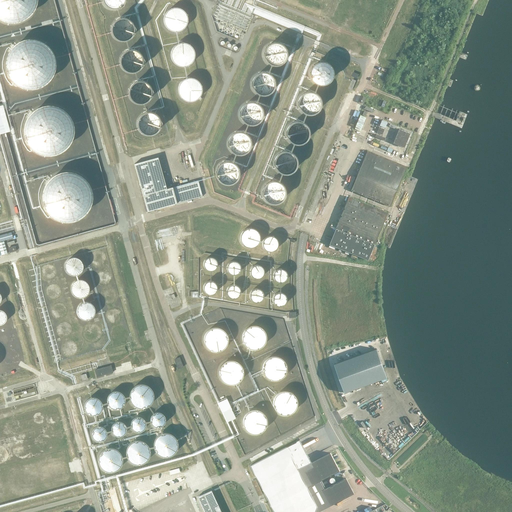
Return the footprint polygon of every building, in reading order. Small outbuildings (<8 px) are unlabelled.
[(0,0),(0,18),(3,20),(10,22),(17,22),(24,19),(30,14),(34,8),(36,0),(35,0),(0,0)] [(102,0),(103,0),(103,1),(103,2),(104,3),(105,4),(105,5),(106,5),(106,6),(107,7),(108,7),(109,8),(110,8),(111,8),(112,9),(113,9),(114,9),(115,9),(116,8),(117,8),(118,8),(119,7),(120,7),(121,6),(122,5),(123,4),(123,3),(124,2),(124,1),(124,0),(102,0)] [(184,12),(184,11),(183,10),(182,9),(181,9),(180,8),(179,8),(178,8),(177,8),(176,8),(175,8),(174,8),(173,8),(172,8),(171,8),(170,9),(169,9),(169,10),(168,10),(167,11),(166,12),(165,13),(165,14),(164,15),(164,16),(164,17),(163,18),(163,19),(163,20),(163,21),(163,22),(164,23),(164,24),(164,25),(165,26),(165,27),(166,27),(166,28),(167,28),(168,29),(168,30),(169,30),(170,31),(171,31),(172,32),(173,32),(174,32),(175,32),(176,32),(177,32),(178,32),(179,32),(180,31),(181,30),(182,30),(183,29),(184,29),(184,28),(185,27),(186,26),(186,25),(187,24),(187,23),(187,22),(188,21),(188,20),(188,19),(187,18),(187,17),(187,16),(187,15),(186,14),(186,13),(185,13),(184,12)] [(133,25),(132,25),(132,24),(131,23),(131,22),(130,22),(129,21),(128,20),(127,20),(126,19),(125,19),(124,19),(123,19),(121,19),(119,19),(118,20),(117,20),(116,21),(115,22),(114,22),(114,23),(113,24),(112,25),(112,26),(112,27),(112,28),(111,29),(111,30),(111,31),(112,32),(112,33),(112,34),(113,35),(113,36),(114,37),(115,38),(116,39),(117,39),(117,40),(118,40),(120,40),(121,41),(122,41),(123,41),(125,41),(125,40),(127,40),(128,39),(129,39),(130,38),(130,37),(131,36),(132,36),(132,35),(133,34),(133,33),(133,32),(133,31),(133,30),(133,29),(133,28),(133,27),(133,26),(133,25)] [(18,44),(12,48),(8,55),(6,62),(6,70),(9,77),(14,83),(21,87),(28,89),(36,88),(43,85),(49,80),(53,74),(54,67),(54,59),(51,52),(46,46),(40,42),(32,40),(25,41),(18,44)] [(192,47),(191,46),(190,45),(189,45),(189,44),(188,44),(187,44),(186,43),(185,43),(184,43),(183,43),(182,43),(181,43),(180,43),(179,43),(178,44),(177,44),(176,45),(175,45),(174,46),(173,47),(172,49),(171,50),(171,51),(171,52),(171,53),(170,54),(170,55),(170,56),(171,57),(171,58),(171,59),(171,60),(172,60),(172,61),(173,62),(173,63),(174,63),(174,64),(175,64),(175,65),(176,65),(177,66),(178,66),(179,66),(180,67),(181,67),(182,67),(183,67),(184,67),(185,67),(186,67),(187,66),(189,65),(190,65),(191,64),(191,63),(192,63),(192,62),(193,62),(193,61),(194,60),(194,59),(194,58),(195,57),(195,56),(195,55),(195,54),(195,53),(195,52),(194,52),(194,51),(194,50),(193,49),(193,48),(192,47)] [(283,47),(282,46),(282,45),(281,45),(280,44),(279,44),(278,44),(277,43),(276,43),(275,43),(274,43),(273,43),(272,43),(272,44),(271,44),(270,44),(269,45),(268,46),(267,46),(267,47),(266,47),(266,48),(265,49),(265,50),(264,50),(264,51),(264,52),(264,53),(264,54),(264,55),(264,56),(264,57),(264,58),(265,59),(265,60),(266,61),(267,62),(268,63),(269,64),(270,64),(271,65),(272,65),(273,65),(274,65),(275,65),(277,65),(278,65),(279,64),(280,64),(281,63),(282,62),(283,62),(284,61),(284,60),(285,60),(285,59),(285,58),(286,57),(286,56),(286,55),(286,54),(286,53),(286,52),(286,51),(285,51),(285,50),(285,49),(284,48),(283,47)] [(142,58),(141,58),(141,57),(141,56),(140,55),(140,54),(139,54),(138,53),(137,52),(136,52),(135,51),(134,51),(133,50),(132,50),(131,50),(130,50),(129,51),(128,51),(127,51),(126,51),(125,52),(124,53),(123,54),(122,55),(121,56),(121,57),(121,58),(120,59),(120,60),(120,61),(120,62),(120,63),(120,64),(121,65),(121,66),(122,67),(122,68),(123,69),(124,69),(124,70),(125,70),(125,71),(126,71),(127,71),(128,72),(129,72),(130,72),(132,72),(133,72),(134,72),(135,72),(136,71),(137,71),(138,70),(139,69),(139,68),(140,68),(140,67),(141,67),(141,66),(141,65),(142,64),(142,63),(142,62),(142,61),(142,60),(142,59),(142,58)] [(330,67),(329,66),(328,65),(327,65),(327,64),(326,64),(325,64),(324,63),(323,63),(322,63),(321,63),(320,63),(318,63),(317,63),(316,64),(315,64),(315,65),(314,65),(313,66),(312,67),(311,68),(311,69),(310,70),(310,71),(310,72),(310,73),(310,74),(310,75),(310,76),(310,77),(311,78),(311,80),(312,81),(313,81),(314,82),(315,83),(316,84),(317,84),(318,84),(319,85),(320,85),(321,85),(322,85),(323,85),(324,84),(325,84),(326,84),(327,83),(328,82),(329,81),(330,81),(330,80),(331,79),(331,78),(331,77),(332,76),(332,75),(332,74),(332,73),(332,71),(331,70),(331,69),(330,68),(330,67)] [(274,83),(274,82),(274,81),(273,81),(273,80),(273,79),(272,78),(271,77),(271,76),(270,75),(269,74),(267,74),(266,73),(265,73),(264,73),(263,73),(262,73),(261,73),(259,73),(258,74),(257,74),(256,75),(255,76),(255,77),(254,78),(253,78),(253,79),(252,80),(252,81),(252,82),(252,83),(252,84),(252,85),(252,86),(252,87),(252,88),(253,88),(253,89),(253,90),(254,90),(254,91),(255,91),(256,92),(257,93),(257,94),(258,94),(259,94),(260,95),(261,95),(262,95),(264,95),(265,95),(266,94),(267,94),(268,94),(269,93),(270,92),(271,92),(271,91),(272,90),(273,89),(273,88),(273,87),(274,86),(274,85),(274,84),(274,83)] [(201,85),(200,84),(199,83),(199,82),(198,81),(197,80),(196,80),(195,79),(194,79),(192,78),(191,78),(190,78),(189,78),(188,78),(187,78),(186,78),(185,79),(184,79),(183,80),(182,80),(182,81),(181,82),(180,83),(179,84),(179,85),(178,86),(178,87),(178,88),(178,89),(178,90),(178,91),(178,92),(178,93),(178,94),(179,95),(179,96),(180,97),(181,98),(182,99),(183,100),(184,101),(185,101),(187,102),(188,102),(189,102),(190,102),(192,102),(193,102),(194,101),(195,101),(197,100),(198,99),(199,98),(199,97),(200,96),(201,95),(201,94),(201,93),(202,92),(202,91),(202,90),(202,89),(202,88),(201,87),(201,86),(201,85)] [(150,88),(149,87),(149,86),(148,86),(148,85),(147,84),(146,84),(146,83),(145,83),(144,82),(143,82),(142,82),(141,82),(139,82),(138,82),(137,82),(136,82),(135,83),(134,83),(133,84),(132,85),(131,86),(131,87),(130,88),(129,89),(129,90),(129,91),(129,92),(129,93),(129,94),(129,95),(129,96),(130,97),(130,98),(131,99),(132,100),(133,101),(134,102),(135,102),(136,103),(137,103),(138,103),(139,104),(141,104),(142,103),(143,103),(144,103),(145,102),(147,101),(148,100),(149,99),(150,98),(150,97),(150,96),(151,95),(151,94),(151,93),(151,92),(151,91),(151,90),(150,89),(150,88)] [(318,98),(318,97),(317,96),(316,95),(315,94),(314,93),(313,93),(312,93),(311,92),(310,92),(309,92),(308,92),(307,92),(306,93),(305,93),(304,93),(303,94),(302,94),(302,95),(301,96),(300,96),(300,97),(299,98),(299,99),(298,100),(298,101),(298,102),(298,103),(298,104),(298,105),(298,106),(298,107),(299,107),(299,109),(300,110),(301,111),(302,112),(303,113),(304,113),(305,114),(306,114),(307,114),(309,114),(310,114),(311,114),(312,114),(314,113),(315,113),(315,112),(316,112),(317,111),(318,110),(318,109),(319,109),(319,108),(319,107),(320,107),(320,106),(320,105),(320,104),(320,103),(320,102),(320,101),(320,100),(319,99),(318,98)] [(262,111),(261,110),(261,109),(260,108),(260,107),(259,106),(258,106),(258,105),(257,104),(256,104),(254,103),(253,103),(252,103),(251,103),(250,103),(249,103),(248,103),(247,103),(246,104),(245,104),(244,105),(243,106),(242,107),(242,108),(241,109),(241,110),(240,111),(240,112),(240,113),(240,114),(240,115),(240,116),(240,117),(240,118),(241,119),(242,120),(242,121),(243,122),(244,123),(245,123),(246,124),(247,124),(248,125),(249,125),(251,125),(252,125),(253,125),(254,125),(254,124),(255,124),(256,123),(257,123),(258,123),(259,122),(259,121),(260,120),(261,119),(261,118),(262,116),(262,115),(262,114),(262,113),(262,112),(262,111)] [(0,134),(5,133),(10,131),(3,105),(0,105),(0,134)] [(34,111),(30,115),(26,121),(24,127),(24,134),(26,141),(31,148),(38,153),(46,155),(54,155),(60,152),(66,148),(70,142),(72,136),(72,126),(70,119),(64,113),(57,108),(48,107),(40,108),(34,111)] [(150,113),(148,113),(147,113),(145,113),(144,114),(143,114),(142,115),(141,116),(140,117),(139,118),(138,120),(138,121),(138,122),(138,123),(138,124),(138,125),(138,126),(138,127),(138,128),(139,129),(140,130),(140,131),(141,132),(142,133),(144,134),(145,134),(145,135),(147,135),(148,135),(149,135),(150,135),(151,135),(152,134),(153,134),(154,134),(155,133),(156,132),(157,131),(158,130),(158,129),(159,129),(159,128),(159,127),(159,126),(159,125),(160,125),(160,124),(160,123),(159,122),(159,121),(159,120),(159,119),(158,119),(158,118),(157,117),(157,116),(156,116),(155,115),(154,114),(153,114),(152,114),(151,113),(150,113)] [(308,130),(308,129),(307,129),(307,128),(306,127),(306,126),(305,125),(304,125),(303,124),(302,123),(301,123),(300,123),(300,122),(298,122),(297,122),(296,122),(295,122),(294,123),(293,123),(292,123),(291,124),(290,125),(289,126),(288,127),(288,128),(287,128),(287,129),(286,130),(286,131),(286,132),(286,133),(286,134),(286,135),(286,136),(287,137),(287,138),(287,139),(288,140),(289,140),(290,141),(291,142),(292,143),(293,143),(294,144),(295,144),(296,144),(297,144),(298,144),(299,144),(300,144),(302,143),(303,143),(304,142),(305,141),(306,140),(307,139),(307,138),(307,137),(308,137),(308,136),(308,135),(308,134),(308,133),(308,132),(308,131),(308,130)] [(385,129),(379,127),(377,133),(382,136),(385,129)] [(411,134),(399,129),(394,143),(405,148),(411,134)] [(228,141),(228,142),(228,143),(228,144),(228,145),(228,146),(228,147),(229,147),(229,149),(230,150),(231,151),(231,152),(232,152),(233,153),(234,153),(234,154),(236,154),(238,155),(239,155),(240,154),(241,154),(242,154),(243,154),(244,153),(245,153),(246,152),(247,151),(248,150),(248,149),(249,148),(249,147),(250,146),(250,145),(250,144),(250,143),(250,142),(250,141),(250,140),(249,140),(249,139),(249,138),(248,138),(248,137),(247,136),(246,135),(245,134),(244,134),(243,133),(242,133),(241,133),(240,132),(238,132),(238,133),(237,133),(236,133),(234,133),(234,134),(233,134),(232,135),(231,135),(230,136),(230,137),(229,138),(229,139),(228,140),(228,141)] [(195,170),(190,151),(189,151),(188,151),(187,151),(187,152),(192,171),(193,171),(194,171),(195,170)] [(402,179),(407,167),(397,163),(368,151),(352,190),(391,206),(399,187),(402,179)] [(274,161),(274,162),(274,163),(274,164),(274,165),(274,166),(275,167),(275,168),(276,169),(277,170),(277,171),(278,172),(279,172),(280,173),(281,173),(282,174),(283,174),(284,174),(286,174),(287,174),(288,174),(289,173),(290,173),(291,172),(292,171),(293,171),(294,170),(294,169),(295,169),(295,168),(296,166),(296,165),(296,164),(296,163),(296,162),(296,161),(296,160),(295,159),(295,158),(294,157),(294,156),(293,155),(292,154),(291,154),(290,153),(288,152),(287,152),(286,152),(285,152),(284,152),(283,152),(281,152),(281,153),(279,153),(279,154),(278,154),(277,155),(276,156),(276,157),(275,157),(275,158),(274,160),(274,161)] [(153,210),(202,196),(198,180),(170,188),(166,189),(158,157),(134,164),(148,213),(154,211),(153,210)] [(238,171),(238,170),(237,169),(237,168),(236,167),(236,166),(235,166),(235,165),(234,165),(233,164),(232,163),(231,163),(230,162),(229,162),(228,162),(227,162),(226,162),(225,162),(224,162),(223,163),(222,163),(221,164),(220,165),(219,165),(218,166),(218,167),(217,168),(217,169),(217,170),(216,171),(216,172),(216,173),(216,174),(216,175),(216,176),(217,177),(217,178),(218,179),(218,180),(219,181),(220,181),(220,182),(221,182),(222,183),(223,183),(224,184),(225,184),(226,184),(227,184),(228,184),(229,184),(230,184),(231,183),(232,183),(234,182),(234,181),(235,181),(236,180),(237,179),(237,178),(238,176),(238,175),(238,174),(238,173),(238,172),(238,171)] [(53,177),(49,181),(45,187),(43,193),(43,200),(45,207),(50,214),(57,219),(65,221),(72,221),(79,218),(85,214),(89,208),(91,202),(91,192),(88,185),(83,179),(75,174),(67,173),(59,174),(53,177)] [(284,190),(284,189),(284,188),(283,187),(282,186),(282,185),(281,185),(281,184),(280,184),(279,183),(278,183),(278,182),(276,182),(275,181),(274,181),(272,181),(271,181),(271,182),(269,182),(268,183),(267,184),(266,184),(265,185),(264,186),(264,187),(263,188),(263,189),(263,190),(262,190),(262,191),(262,192),(262,193),(262,194),(263,195),(263,196),(263,198),(264,198),(264,199),(265,200),(266,201),(267,202),(268,202),(270,203),(271,203),(272,203),(273,203),(274,203),(275,203),(276,203),(277,203),(278,203),(279,202),(280,201),(281,201),(282,200),(282,199),(283,198),(283,197),(284,197),(284,196),(284,195),(284,194),(284,193),(284,192),(284,191),(284,190)] [(376,244),(388,213),(349,197),(337,228),(337,229),(336,229),(335,233),(333,237),(332,241),(330,245),(343,250),(346,251),(350,253),(365,259),(369,260),(375,245),(375,244),(376,244)] [(243,231),(242,231),(242,232),(241,233),(241,234),(240,235),(240,236),(240,237),(240,238),(240,239),(240,240),(240,241),(241,241),(241,242),(241,243),(242,243),(242,244),(243,245),(244,246),(245,246),(246,247),(247,247),(248,248),(249,248),(250,248),(251,248),(252,248),(253,247),(254,247),(255,246),(256,246),(257,245),(258,244),(259,243),(259,242),(259,241),(260,241),(260,240),(260,239),(260,238),(260,237),(260,236),(260,235),(259,234),(258,233),(258,232),(257,231),(256,230),(255,229),(254,229),(253,228),(252,228),(251,228),(250,228),(249,228),(248,228),(247,228),(247,229),(246,229),(245,229),(244,230),(243,231)] [(7,253),(4,241),(13,238),(11,232),(0,235),(0,249),(1,255),(7,253)] [(263,240),(262,241),(262,242),(262,243),(262,244),(262,245),(262,246),(263,247),(263,248),(264,249),(264,250),(265,250),(266,251),(267,251),(268,252),(269,252),(270,252),(271,252),(272,252),(273,251),(274,251),(275,250),(276,249),(277,248),(277,247),(278,246),(278,245),(278,244),(278,243),(278,242),(278,241),(277,241),(277,240),(277,239),(276,239),(276,238),(275,238),(275,237),(274,237),(273,236),(272,236),(271,236),(270,236),(269,236),(268,236),(267,236),(266,237),(265,237),(265,238),(264,238),(264,239),(263,239),(263,240)] [(81,262),(81,261),(81,260),(80,260),(79,259),(78,258),(77,258),(76,258),(75,257),(74,257),(73,257),(72,257),(71,258),(70,258),(69,258),(69,259),(68,259),(67,260),(66,261),(66,262),(65,263),(65,264),(65,265),(64,266),(64,267),(65,268),(65,269),(65,270),(65,271),(66,271),(66,272),(67,273),(68,274),(69,275),(70,275),(71,275),(72,276),(73,276),(74,276),(76,276),(77,275),(78,274),(79,274),(80,273),(81,272),(81,271),(82,271),(82,270),(83,269),(83,268),(83,267),(83,266),(83,265),(83,264),(82,263),(82,262),(81,262)] [(217,263),(217,262),(216,261),(216,260),(215,259),(214,258),(213,258),(212,257),(211,257),(210,257),(209,257),(208,257),(207,258),(206,258),(206,259),(205,259),(205,260),(204,260),(204,261),(203,262),(203,263),(203,264),(203,265),(203,266),(204,267),(204,268),(205,269),(206,270),(207,270),(208,271),(209,271),(210,271),(211,271),(212,271),(213,270),(214,270),(215,269),(215,268),(216,268),(216,267),(217,266),(217,265),(217,264),(217,263)] [(240,268),(240,267),(240,266),(240,265),(239,264),(238,263),(237,262),(236,262),(236,261),(235,261),(234,261),(233,261),(232,261),(231,261),(230,262),(229,262),(229,263),(228,263),(228,264),(227,264),(227,265),(227,266),(226,267),(226,268),(226,269),(227,270),(227,271),(228,272),(229,273),(230,274),(231,274),(232,275),(233,275),(234,275),(235,275),(236,275),(236,274),(237,274),(238,273),(239,273),(239,272),(239,271),(240,271),(240,270),(240,269),(240,268)] [(264,272),(264,271),(264,270),(263,270),(263,269),(263,268),(262,268),(262,267),(261,266),(260,266),(259,265),(258,265),(257,265),(256,265),(255,265),(254,265),(253,266),(252,267),(251,268),(250,269),(250,270),(250,271),(250,272),(250,273),(250,274),(250,275),(251,275),(251,276),(252,276),(252,277),(253,278),(254,278),(255,278),(255,279),(256,279),(257,279),(258,279),(259,278),(260,278),(261,277),(262,277),(262,276),(263,275),(263,274),(264,273),(264,272)] [(287,275),(287,274),(287,273),(286,273),(286,272),(285,271),(284,270),(283,269),(282,269),(281,269),(280,269),(279,269),(278,269),(277,269),(276,270),(275,270),(275,271),(274,271),(274,272),(273,273),(273,274),(273,275),(273,276),(273,277),(273,278),(274,279),(274,280),(275,281),(276,281),(277,282),(278,282),(278,283),(279,283),(280,283),(281,283),(282,282),(283,282),(284,282),(284,281),(285,281),(285,280),(286,280),(286,279),(286,278),(287,278),(287,277),(287,276),(287,275)] [(87,283),(86,282),(85,281),(84,281),(83,280),(82,280),(81,280),(80,280),(80,279),(79,280),(78,280),(77,280),(76,280),(75,281),(74,282),(73,282),(73,283),(72,284),(71,285),(71,286),(71,287),(71,288),(71,289),(71,290),(71,291),(71,292),(72,293),(72,294),(73,295),(74,296),(75,297),(76,297),(77,298),(79,298),(80,298),(81,298),(82,298),(83,297),(84,297),(85,296),(86,296),(86,295),(87,295),(87,294),(88,293),(88,292),(89,291),(89,290),(89,289),(89,288),(89,287),(88,286),(88,285),(88,284),(87,283)] [(203,286),(203,287),(203,288),(203,289),(203,290),(204,291),(204,292),(205,292),(205,293),(206,294),(207,294),(208,294),(208,295),(209,295),(210,295),(211,295),(212,295),(213,294),(214,294),(214,293),(215,293),(215,292),(216,292),(216,291),(216,290),(217,290),(217,289),(217,288),(217,287),(217,286),(216,285),(216,284),(215,283),(215,282),(214,282),(213,282),(213,281),(212,281),(211,281),(210,281),(209,281),(208,281),(207,281),(206,282),(205,283),(204,283),(204,284),(204,285),(203,285),(203,286)] [(240,291),(240,290),(240,289),(239,288),(239,287),(238,287),(238,286),(237,286),(236,285),(235,285),(234,285),(234,284),(233,284),(232,285),(231,285),(230,285),(229,286),(228,286),(228,287),(227,288),(227,289),(226,290),(226,291),(226,292),(226,293),(227,294),(227,295),(228,296),(229,297),(230,298),(231,298),(232,298),(233,298),(234,298),(235,298),(236,298),(237,297),(238,297),(238,296),(239,296),(239,295),(240,294),(240,293),(240,292),(240,291)] [(263,296),(263,295),(263,294),(263,293),(262,292),(262,291),(261,290),(260,290),(260,289),(259,289),(258,289),(257,288),(256,288),(255,289),(254,289),(253,289),(252,290),(251,291),(250,292),(250,293),(250,294),(249,294),(249,295),(249,296),(249,297),(250,298),(250,299),(251,300),(252,301),(253,301),(253,302),(254,302),(255,302),(256,302),(257,302),(258,302),(259,302),(260,301),(261,301),(261,300),(262,300),(262,299),(263,299),(263,298),(263,297),(263,296)] [(286,300),(286,299),(286,298),(286,297),(286,296),(285,296),(285,295),(284,295),(284,294),(283,294),(283,293),(282,293),(281,292),(280,292),(279,292),(278,292),(277,293),(276,293),(275,293),(275,294),(274,295),(273,296),(273,297),(272,298),(272,299),(272,300),(273,301),(273,302),(273,303),(274,304),(275,305),(276,305),(277,306),(278,306),(279,306),(280,306),(281,306),(282,306),(283,305),(284,305),(284,304),(285,303),(286,302),(286,301),(286,300)] [(78,307),(77,307),(77,308),(77,309),(77,310),(77,311),(77,312),(77,313),(77,314),(78,315),(78,316),(79,317),(80,318),(81,319),(82,319),(83,319),(83,320),(84,320),(86,320),(87,320),(88,320),(89,320),(89,319),(90,319),(91,318),(92,318),(92,317),(93,316),(94,316),(94,315),(95,314),(95,313),(95,312),(95,311),(95,310),(95,309),(94,308),(94,307),(93,306),(93,305),(92,304),(91,303),(90,303),(89,302),(88,302),(87,302),(86,302),(85,302),(84,302),(83,302),(82,303),(81,303),(80,304),(79,305),(78,306),(78,307)] [(220,322),(221,325),(222,325),(228,335),(232,333),(225,320),(220,322)] [(253,350),(254,350),(255,350),(256,349),(257,349),(258,349),(259,348),(260,348),(261,347),(262,346),(263,345),(264,344),(265,343),(265,342),(265,341),(266,340),(266,339),(266,338),(266,337),(266,336),(265,335),(265,334),(265,333),(264,332),(264,331),(263,330),(263,329),(262,329),(261,328),(260,328),(259,327),(258,326),(257,326),(256,326),(255,326),(254,326),(253,326),(252,326),(250,326),(249,327),(248,327),(247,328),(246,328),(246,329),(245,329),(245,330),(244,330),(244,331),(243,332),(243,333),(243,334),(242,335),(242,336),(242,337),(242,338),(242,339),(242,340),(242,341),(242,342),(243,342),(243,343),(244,344),(244,345),(245,345),(245,346),(246,347),(247,347),(248,348),(249,348),(250,349),(251,349),(252,349),(253,350)] [(215,352),(216,352),(217,351),(219,351),(220,351),(221,350),(222,350),(222,349),(223,349),(224,348),(225,347),(225,346),(226,346),(226,345),(226,344),(227,344),(227,343),(227,342),(227,341),(228,340),(227,339),(227,338),(227,337),(227,336),(226,335),(226,334),(226,333),(225,333),(224,332),(224,331),(223,330),(222,330),(221,329),(220,328),(219,328),(218,328),(217,328),(216,328),(215,328),(213,328),(212,328),(210,329),(209,330),(208,330),(207,331),(206,332),(206,333),(205,333),(205,334),(205,335),(204,336),(204,337),(204,338),(204,339),(203,339),(204,340),(204,341),(204,342),(204,343),(204,344),(205,344),(205,345),(205,346),(206,347),(207,348),(208,349),(209,349),(209,350),(210,351),(211,351),(212,351),(213,351),(214,351),(215,352)] [(377,349),(335,364),(338,374),(337,374),(338,378),(339,378),(345,393),(387,378),(385,371),(384,371),(382,366),(383,365),(377,349)] [(273,380),(274,380),(275,380),(276,380),(277,380),(278,380),(279,379),(280,379),(281,378),(282,377),(283,377),(284,376),(284,375),(285,374),(285,373),(286,372),(286,371),(286,370),(286,369),(286,368),(286,367),(286,366),(286,365),(285,364),(285,363),(285,362),(284,362),(283,361),(282,360),(282,359),(281,359),(280,358),(279,358),(278,357),(277,357),(275,356),(274,356),(273,356),(272,357),(271,357),(269,357),(268,358),(267,359),(266,359),(266,360),(265,361),(264,362),(263,363),(263,364),(263,365),(262,366),(262,367),(262,368),(262,369),(262,370),(262,371),(263,372),(263,373),(263,374),(264,374),(264,375),(265,376),(265,377),(266,377),(267,378),(268,379),(269,379),(270,380),(271,380),(272,380),(273,380)] [(183,367),(179,358),(174,360),(178,369),(183,367)] [(229,384),(231,385),(232,385),(233,384),(234,384),(235,384),(237,383),(238,382),(239,381),(240,381),(240,380),(241,379),(241,378),(242,377),(242,376),(243,375),(243,374),(243,373),(243,372),(243,371),(243,370),(242,369),(242,368),(241,367),(241,366),(241,365),(240,364),(239,364),(238,363),(237,362),(236,362),(235,361),(234,361),(233,361),(232,361),(231,361),(230,361),(229,361),(228,361),(227,361),(226,362),(225,362),(224,362),(223,363),(222,364),(222,365),(221,365),(221,366),(220,367),(220,368),(219,369),(219,370),(219,371),(219,372),(219,373),(219,374),(219,375),(219,376),(220,377),(220,378),(221,379),(221,380),(222,380),(222,381),(223,381),(223,382),(224,382),(225,383),(226,384),(227,384),(228,384),(229,384)] [(112,372),(111,366),(95,370),(97,377),(112,372)] [(129,393),(129,394),(129,395),(129,396),(129,397),(129,398),(129,399),(130,400),(130,401),(131,402),(131,403),(132,404),(133,405),(134,406),(135,406),(136,407),(137,407),(137,408),(139,408),(140,408),(141,408),(143,408),(144,408),(145,408),(146,407),(147,407),(148,406),(149,405),(150,404),(151,404),(151,403),(152,402),(152,401),(153,400),(153,399),(153,398),(153,397),(154,397),(154,396),(154,395),(153,394),(153,393),(153,392),(153,391),(152,391),(152,390),(152,389),(151,388),(150,388),(150,387),(149,386),(148,386),(147,385),(146,385),(145,384),(144,384),(142,384),(141,384),(140,384),(139,384),(138,384),(137,384),(136,385),(135,385),(134,386),(133,387),(132,388),(131,389),(131,390),(130,391),(130,392),(129,393)] [(124,397),(124,396),(123,395),(123,394),(122,393),(121,392),(120,392),(118,391),(117,391),(116,391),(115,391),(114,391),(113,391),(112,391),(111,392),(110,393),(109,394),(108,395),(107,396),(107,397),(107,398),(107,399),(107,400),(107,401),(107,402),(107,403),(107,404),(108,405),(109,406),(110,407),(111,408),(112,408),(113,409),(114,409),(115,409),(116,409),(117,409),(118,409),(119,409),(120,408),(121,408),(122,407),(123,406),(123,405),(124,404),(124,403),(125,403),(125,402),(125,401),(125,400),(125,399),(125,398),(124,397)] [(284,415),(285,415),(286,415),(288,415),(289,414),(290,414),(291,413),(292,413),(293,412),(294,411),(294,410),(295,409),(296,408),(296,407),(296,406),(297,405),(297,404),(297,403),(297,402),(297,401),(296,401),(296,400),(296,399),(296,398),(295,398),(295,397),(294,396),(294,395),(293,395),(293,394),(292,393),(291,393),(290,392),(289,392),(288,392),(287,391),(286,391),(285,391),(284,391),(283,391),(282,391),(281,392),(280,392),(279,392),(278,393),(277,394),(276,394),(276,395),(275,396),(275,397),(274,397),(274,398),(273,399),(273,400),(273,401),(273,402),(273,403),(273,404),(273,405),(273,406),(273,407),(274,408),(274,409),(275,410),(276,411),(276,412),(277,412),(278,413),(279,414),(280,414),(281,415),(282,415),(283,415),(284,415)] [(101,402),(101,401),(100,400),(99,399),(98,398),(96,398),(96,397),(95,397),(94,397),(93,397),(92,397),(91,397),(90,397),(90,398),(89,398),(88,398),(87,399),(87,400),(86,400),(86,401),(85,401),(85,402),(85,403),(84,404),(84,405),(84,406),(84,407),(84,408),(84,409),(85,410),(85,411),(86,412),(87,413),(88,414),(89,414),(89,415),(90,415),(91,415),(92,415),(94,415),(95,415),(96,415),(97,415),(98,414),(99,414),(99,413),(100,412),(101,412),(101,411),(101,410),(102,410),(102,409),(102,408),(102,407),(102,406),(102,405),(102,404),(102,403),(102,402),(101,402)] [(226,399),(218,402),(223,412),(231,408),(226,399)] [(254,434),(255,434),(256,434),(258,434),(259,433),(260,433),(260,432),(261,432),(262,431),(263,431),(263,430),(264,430),(264,429),(265,428),(266,427),(266,426),(266,425),(266,424),(266,423),(267,423),(267,422),(266,421),(266,420),(266,419),(266,418),(266,417),(265,417),(265,416),(264,415),(264,414),(263,414),(263,413),(262,413),(261,412),(260,411),(259,411),(258,411),(258,410),(257,410),(255,410),(254,410),(253,410),(252,410),(251,411),(249,411),(248,412),(247,413),(246,413),(246,414),(245,415),(244,416),(244,417),(243,417),(243,418),(243,419),(243,420),(243,421),(243,422),(243,423),(243,424),(243,425),(243,426),(244,427),(244,428),(245,429),(245,430),(246,430),(247,431),(248,432),(249,433),(250,433),(251,433),(252,434),(253,434),(254,434)] [(165,418),(165,417),(164,416),(164,415),(163,414),(162,413),(161,413),(160,412),(159,412),(158,412),(157,412),(156,412),(155,412),(154,413),(153,413),(152,414),(151,415),(151,416),(150,416),(150,417),(150,418),(150,419),(150,420),(150,421),(150,422),(150,423),(151,423),(151,424),(152,425),(153,426),(154,426),(154,427),(155,427),(156,427),(157,427),(158,427),(159,427),(160,427),(161,427),(161,426),(162,426),(163,425),(164,424),(164,423),(165,423),(165,422),(165,421),(165,420),(165,419),(165,418)] [(131,421),(131,422),(130,423),(130,424),(130,425),(131,426),(131,427),(131,428),(132,429),(133,430),(134,431),(135,431),(136,432),(137,432),(138,432),(139,432),(140,432),(141,431),(142,431),(143,430),(144,430),(144,429),(145,428),(145,427),(146,426),(146,425),(146,424),(146,423),(146,422),(145,422),(145,421),(145,420),(144,420),(144,419),(143,419),(143,418),(142,418),(142,417),(141,417),(140,417),(139,417),(138,417),(137,417),(136,417),(135,417),(134,417),(134,418),(133,418),(133,419),(132,419),(132,420),(131,420),(131,421)] [(111,427),(111,428),(111,429),(111,430),(111,431),(111,432),(112,433),(113,434),(114,435),(115,435),(115,436),(116,436),(117,436),(118,436),(119,436),(120,436),(121,436),(122,435),(123,435),(124,434),(125,433),(125,432),(126,432),(126,431),(126,430),(126,429),(126,428),(126,427),(126,426),(125,425),(125,424),(124,423),(123,423),(123,422),(122,422),(121,421),(120,421),(119,421),(118,421),(117,421),(116,421),(115,422),(114,422),(114,423),(113,423),(113,424),(112,424),(112,425),(111,425),(111,426),(111,427)] [(92,431),(91,432),(91,433),(91,434),(91,435),(91,436),(92,436),(92,437),(92,438),(93,438),(93,439),(94,439),(94,440),(95,440),(96,441),(97,441),(98,441),(99,441),(101,441),(102,441),(103,440),(104,439),(105,439),(105,438),(106,437),(106,436),(106,435),(107,435),(107,434),(107,433),(106,432),(106,431),(106,430),(105,429),(105,428),(104,428),(104,427),(103,427),(102,426),(101,426),(100,426),(99,426),(98,426),(97,426),(96,426),(95,427),(94,427),(93,428),(92,429),(92,430),(92,431)] [(153,443),(153,444),(153,445),(153,446),(153,447),(153,448),(154,448),(154,449),(154,450),(155,451),(155,452),(156,453),(157,453),(157,454),(159,455),(160,456),(161,456),(162,457),(163,457),(164,457),(166,457),(167,457),(168,457),(169,456),(170,456),(171,456),(172,455),(173,455),(173,454),(174,453),(175,452),(176,451),(176,450),(177,449),(177,448),(177,447),(177,446),(178,446),(178,445),(178,444),(177,443),(177,442),(177,441),(177,440),(176,440),(176,439),(176,438),(175,438),(175,437),(174,436),(173,435),(172,434),(171,434),(170,433),(169,433),(167,433),(166,433),(165,432),(164,433),(163,433),(161,433),(160,433),(160,434),(159,434),(158,435),(157,436),(156,437),(155,438),(154,439),(154,440),(153,441),(153,442),(153,443)] [(130,443),(129,444),(128,445),(127,446),(127,447),(126,448),(126,449),(126,450),(126,451),(125,451),(125,453),(125,454),(126,454),(126,455),(126,456),(126,457),(127,457),(127,458),(127,459),(128,459),(128,460),(129,461),(130,462),(131,462),(132,463),(133,464),(134,464),(135,464),(136,465),(137,465),(139,465),(140,464),(141,464),(142,464),(143,463),(144,463),(145,462),(146,462),(147,461),(147,460),(148,459),(149,458),(149,457),(150,456),(150,455),(150,454),(150,453),(150,452),(150,451),(150,450),(150,449),(149,448),(149,447),(148,446),(147,444),(146,443),(145,443),(144,442),(143,441),(142,441),(141,440),(140,440),(138,440),(137,440),(136,440),(135,440),(134,441),(133,441),(132,441),(131,442),(130,443)] [(300,440),(250,466),(271,507),(273,511),(315,511),(317,508),(318,506),(298,469),(311,462),(310,460),(309,458),(308,456),(305,451),(303,446),(301,442),(300,440)] [(101,452),(100,453),(99,454),(99,455),(98,456),(98,457),(98,458),(98,459),(98,460),(98,461),(98,462),(98,463),(98,464),(99,464),(99,465),(99,466),(100,466),(100,467),(101,468),(102,469),(103,470),(104,470),(105,471),(106,471),(107,472),(108,472),(109,472),(110,472),(112,472),(113,472),(114,471),(115,471),(117,470),(118,469),(119,469),(119,468),(120,467),(121,466),(121,465),(122,464),(122,463),(122,461),(122,460),(122,459),(122,458),(122,457),(122,456),(121,455),(121,454),(121,453),(120,453),(120,452),(119,452),(119,451),(118,450),(117,449),(116,449),(115,448),(114,448),(113,448),(112,448),(111,447),(110,447),(109,448),(108,448),(107,448),(106,448),(105,449),(104,449),(103,450),(102,450),(102,451),(101,451),(101,452)] [(332,455),(331,453),(311,463),(321,481),(340,471),(339,469),(332,455)] [(318,506),(317,508),(329,502),(323,490),(325,489),(324,488),(322,483),(321,481),(311,463),(311,462),(298,469),(318,506)] [(329,502),(352,490),(346,478),(323,490),(329,502)] [(262,494),(255,479),(251,481),(258,496),(262,494)] [(352,490),(329,502),(317,508),(315,511),(318,511),(324,509),(331,506),(354,494),(353,491),(352,490)] [(108,505),(103,491),(99,492),(103,507),(108,505)] [(220,511),(212,492),(197,498),(203,511),(220,511)]
